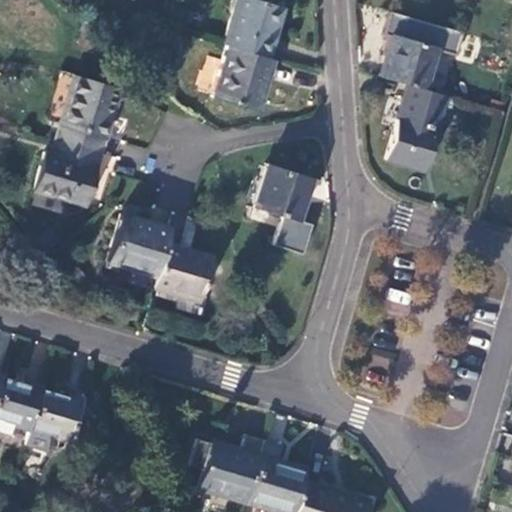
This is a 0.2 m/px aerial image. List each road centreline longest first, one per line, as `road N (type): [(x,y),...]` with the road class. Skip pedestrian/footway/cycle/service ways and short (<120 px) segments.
road 1 (residential): [(0,318),(295,403)]
road 2 (residential): [(295,403),(357,201)]
road 3 (residential): [(347,119),(271,134),(169,184)]
road 4 (residential): [(511,315),(473,442),(439,474)]
road 5 (residential): [(439,474),(381,434),(295,403)]
road 6 (residential): [(357,201),(511,248)]
